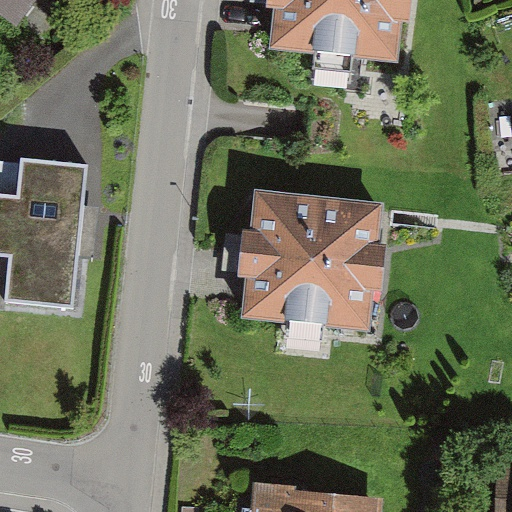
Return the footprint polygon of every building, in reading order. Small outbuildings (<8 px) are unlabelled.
[(42,0),(0,0),(0,32),(13,41),(42,0)] [(405,0),(266,0),(260,62),(398,76),(405,0)] [(12,207),(0,205),(0,268),(1,269),(0,280),(0,308),(65,316),(82,174),(17,166),(12,207)] [(379,215),(245,203),(233,330),(367,342),(379,215)] [(511,511),(511,473),(494,473),(492,511),(511,511)] [(380,511),(381,501),(257,493),(256,511),(380,511)]
